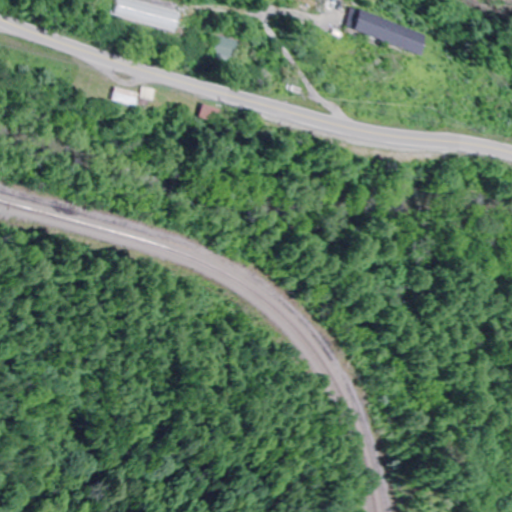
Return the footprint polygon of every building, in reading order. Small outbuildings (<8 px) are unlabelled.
[(418,33),(351,8),(343,29),(410,54),(418,33)] [(209,35),(207,58),(232,61),(235,37),(209,35)] [(130,93),(107,87),(103,101),(126,107),(130,93)] [(133,97),(144,101),(148,90),(136,87),(133,97)] [(212,108),(195,104),(192,119),(208,123),(212,108)]
